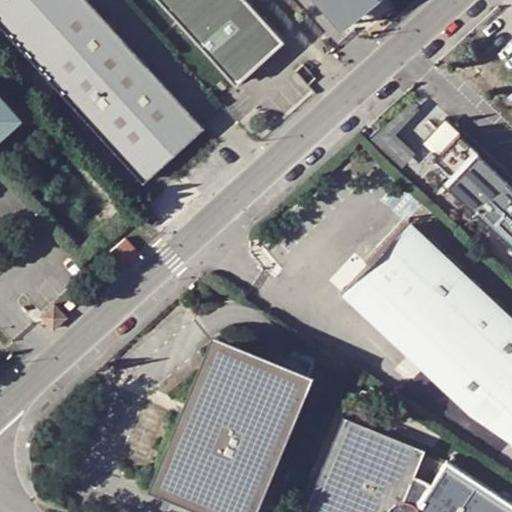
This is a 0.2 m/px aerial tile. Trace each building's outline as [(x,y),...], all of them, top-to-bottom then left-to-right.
[(94,0),(0,0),(0,20),(170,201),(230,144),(94,0)] [(171,0),(247,85),(294,40),(257,0),(171,0)] [(321,0),(339,19),(360,0),(321,0)] [(360,0),(339,19),(345,27),(374,0),(360,0)] [(0,90),(0,111),(10,102),(0,90)] [(511,180),(465,136),(442,160),(460,178),(452,186),(511,243),(511,180)] [(434,169),(452,186),(460,178),(442,160),(434,169)] [(511,320),(416,230),(375,274),(369,283),(366,294),(367,305),(373,316),(475,413),(511,437),(511,320)] [(122,247),(113,255),(126,271),(144,255),(130,240),(122,247)] [(45,321),(56,334),(70,322),(58,309),(45,321)] [(254,361),(216,345),(155,490),(193,506),(196,499),(206,503),(203,510),(207,511),(261,511),(314,386),(264,365),(261,372),(251,367),(254,361)] [(264,365),(254,361),(251,367),(261,372),(264,365)] [(348,421),(311,511),(406,511),(411,502),(431,455),(348,421)] [(196,499),(193,506),(203,510),(206,503),(196,499)] [(411,502),(406,511),(423,511),(418,505),(411,502)]
